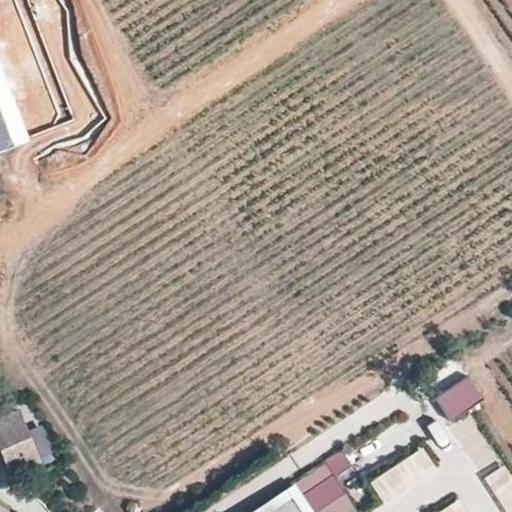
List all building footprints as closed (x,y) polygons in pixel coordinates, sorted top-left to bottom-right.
[(0,148),(28,137),(0,66),(0,148)] [(18,411),(0,418),(0,446),(9,468),(38,457),(18,411)] [(475,417),(455,429),(478,468),(498,456),(475,417)] [(372,483),(387,505),(439,468),(424,447),(372,483)] [(511,511),(511,470),(508,464),(488,475),(510,511),(511,511)] [(313,511),(294,482),(248,511),(313,511)] [(467,511),(460,500),(441,511),(467,511)]
